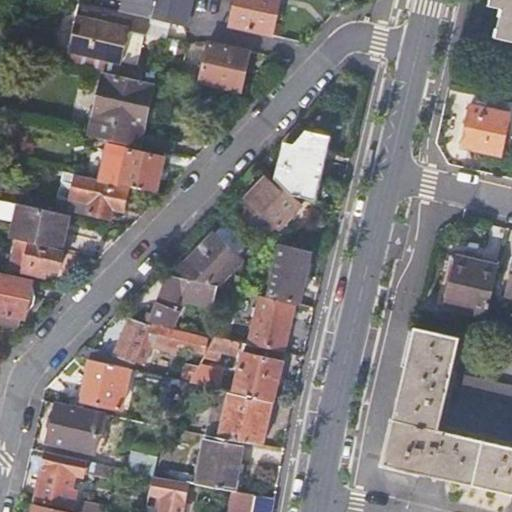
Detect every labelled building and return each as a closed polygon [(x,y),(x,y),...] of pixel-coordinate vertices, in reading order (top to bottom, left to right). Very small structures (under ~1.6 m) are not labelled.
[(123,0),(121,12),(150,19),(172,24),(187,27),(192,0),(123,0)] [(237,0),(231,26),(272,35),(280,0),(237,0)] [(511,39),(511,0),(490,0),(490,4),(503,7),(497,36),(511,39)] [(121,12),(81,3),(70,52),(140,68),(150,19),(121,12)] [(202,82),(219,86),(227,88),(242,91),(251,52),(211,42),(202,82)] [(153,83),(103,72),(88,136),(138,147),(153,83)] [(471,104),(462,142),(501,151),(510,112),(471,104)] [(308,130),(299,123),(279,144),(289,152),(308,130)] [(307,199),(317,201),(333,136),(308,130),(289,152),(284,167),(280,163),(278,169),(283,174),(277,180),(293,196),(307,199)] [(186,170),(196,160),(166,154),(164,159),(108,146),(100,180),(156,194),(163,165),(186,170)] [(73,174),(62,171),(60,178),(72,181),(73,174)] [(73,174),(72,181),(65,209),(101,217),(103,207),(108,208),(123,211),(128,190),(73,174)] [(243,218),(266,239),(278,227),(281,230),(304,208),(300,203),(292,197),(269,175),(245,202),(252,208),(243,218)] [(300,203),(304,208),(307,199),(293,196),(292,197),(300,203)] [(62,250),(71,215),(2,199),(0,210),(0,218),(17,222),(14,238),(30,242),(62,250)] [(214,235),(238,257),(244,250),(239,238),(224,224),(214,235)] [(240,291),(252,269),(238,257),(214,235),(175,277),(218,286),(240,291)] [(64,253),(30,242),(14,238),(12,238),(6,267),(44,276),(46,267),(60,270),(64,253)] [(312,251),(281,244),(269,297),(297,303),(300,304),(312,251)] [(445,307),(487,317),(499,267),(456,257),(445,307)] [(0,324),(16,328),(19,317),(23,318),(32,280),(0,272),(0,324)] [(214,305),(218,286),(175,277),(169,276),(155,316),(153,322),(174,327),(185,298),(214,305)] [(297,303),(269,297),(260,295),(249,344),(285,352),(297,303)] [(131,320),(116,354),(136,362),(145,366),(151,348),(175,355),(176,348),(202,355),(206,339),(153,322),(150,327),(131,320)] [(407,365),(384,465),(511,494),(511,446),(439,430),(460,338),(416,327),(407,365)] [(492,358),(511,362),(511,339),(497,336),(492,358)] [(76,357),(91,360),(114,365),(115,360),(109,352),(85,347),(76,357)] [(232,392),(272,401),(281,361),(242,352),(232,392)] [(114,365),(91,360),(83,400),(122,409),(130,369),(114,365)] [(186,364),(182,381),(189,382),(195,372),(198,367),(186,364)] [(212,376),(195,372),(189,382),(210,387),(212,376)] [(511,386),(465,376),(461,392),(511,403),(511,386)] [(186,389),(189,382),(182,381),(170,378),(168,385),(186,389)] [(264,444),(272,401),(232,392),(229,391),(220,436),(245,441),(264,444)] [(511,403),(461,392),(458,407),(511,419),(511,403)] [(73,407),(57,403),(48,443),(94,453),(103,413),(73,407)] [(102,454),(110,415),(103,413),(94,453),(102,454)] [(220,436),(209,434),(200,483),(232,489),(235,490),(245,441),(220,436)] [(86,460),(46,451),(36,501),(72,509),(77,489),(71,487),(74,475),(83,477),(86,460)] [(154,475),(158,456),(133,451),(129,470),(154,475)] [(111,466),(90,461),(88,473),(109,478),(111,466)] [(145,511),(182,511),(184,503),(189,482),(154,475),(145,511)] [(272,511),(275,497),(235,490),(232,489),(228,511),(272,511)] [(77,500),(75,510),(78,510),(85,511),(102,511),(103,506),(77,500)]
